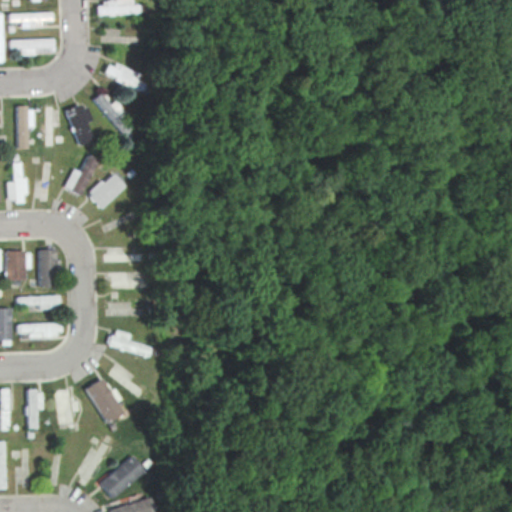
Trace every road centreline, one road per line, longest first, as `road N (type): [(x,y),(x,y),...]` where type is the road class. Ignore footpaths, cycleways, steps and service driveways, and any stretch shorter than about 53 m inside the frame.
road 1 (residential): [(0,369),(63,359),(84,320),(81,256),(71,239),(52,227),(0,227)]
road 2 (residential): [(73,0),(73,51),(57,76),(0,84)]
